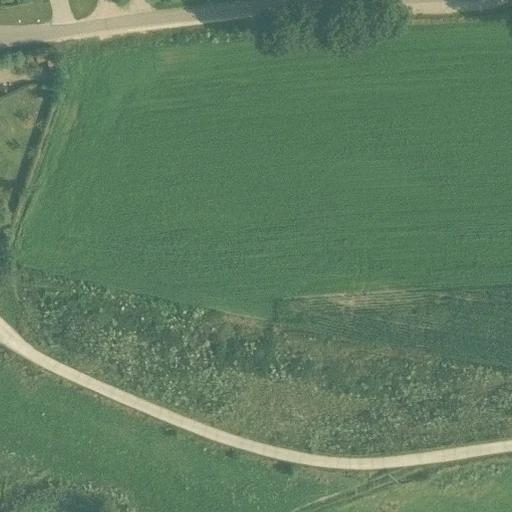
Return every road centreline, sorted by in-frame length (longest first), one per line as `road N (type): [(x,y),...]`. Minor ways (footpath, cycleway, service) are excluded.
road 1 (unclassified): [(511,444),(415,462),(290,457),(149,412),(25,351),(0,326)]
road 2 (unclassified): [(0,37),(340,0)]
